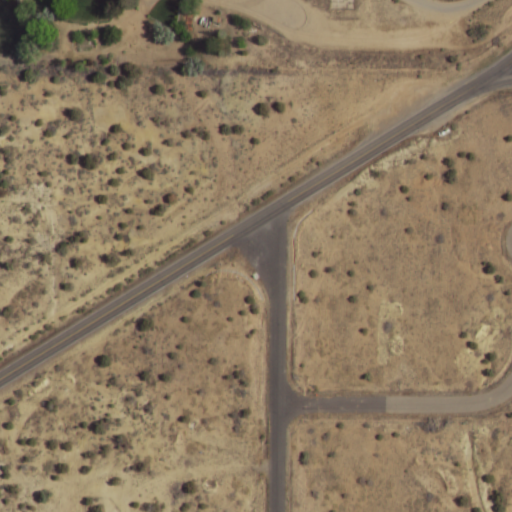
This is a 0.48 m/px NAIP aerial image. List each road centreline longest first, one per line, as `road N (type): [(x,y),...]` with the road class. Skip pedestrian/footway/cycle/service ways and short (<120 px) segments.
road 1 (tertiary): [(0,379),(484,81)]
road 2 (track): [(0,351),(357,125),(417,100),(434,112)]
road 3 (residential): [(255,223),(278,294),(276,511)]
road 4 (residential): [(278,406),(480,402),(511,379)]
